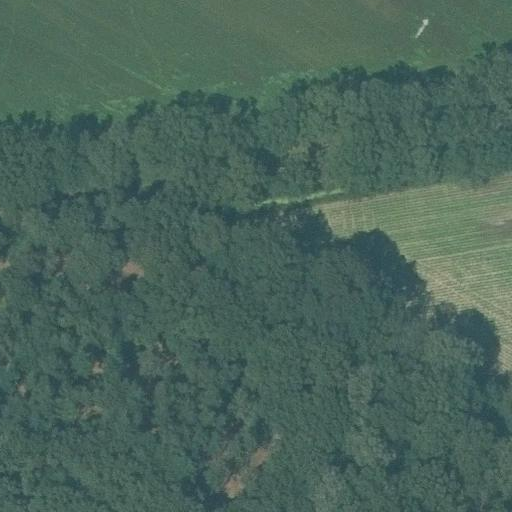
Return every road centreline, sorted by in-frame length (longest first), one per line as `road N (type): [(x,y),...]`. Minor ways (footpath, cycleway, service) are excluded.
road 1 (track): [(13,215),(511,474)]
road 2 (track): [(511,129),(0,217)]
